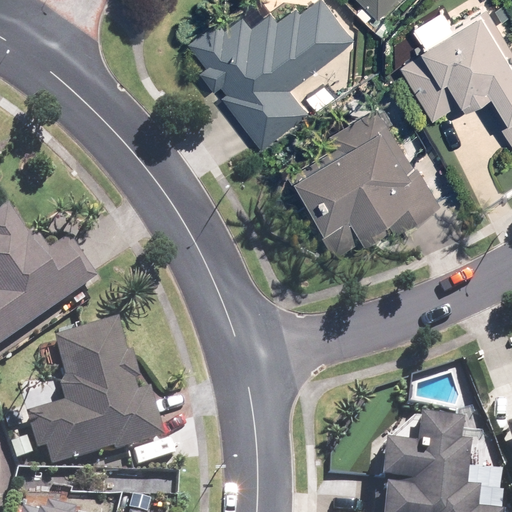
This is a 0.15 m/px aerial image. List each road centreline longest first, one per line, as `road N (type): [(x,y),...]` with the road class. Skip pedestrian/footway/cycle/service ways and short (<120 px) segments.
road 1 (residential): [(243,358),(196,243),(130,148),(40,56)]
road 2 (residential): [(243,358),(451,301),(511,267)]
road 3 (residential): [(255,511),(243,358)]
